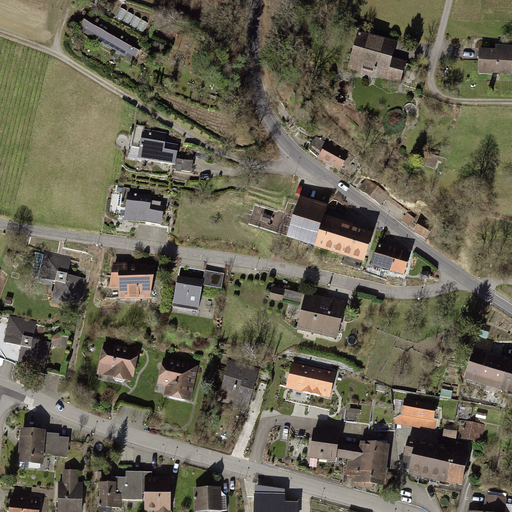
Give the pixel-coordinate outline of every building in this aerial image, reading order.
[(142,51),(85,21),(79,31),(137,62),(142,51)] [(397,43),(357,32),(346,72),(401,87),(408,62),(393,58),(397,43)] [(495,51),(478,51),(478,77),(511,76),(511,45),(495,45),(495,51)] [(167,131),(142,128),(138,153),(157,156),(155,168),(191,173),(194,156),(178,154),(179,145),(165,143),(167,131)] [(327,139),(325,145),(348,155),(350,150),(327,139)] [(348,156),(326,146),(318,161),(340,172),(348,156)] [(390,196),(363,176),(356,187),(382,207),(390,196)] [(149,198),(127,194),(122,221),(159,227),(163,206),(149,203),(149,198)] [(328,207),(301,199),(288,242),(363,265),(373,233),(325,218),(328,207)] [(433,232),(421,224),(415,233),(428,242),(433,232)] [(410,256),(379,246),(371,269),(403,279),(410,256)] [(72,258),(45,251),(38,279),(55,284),(50,302),(81,310),(88,281),(67,275),(72,258)] [(154,263),(113,262),(112,300),(153,301),(154,263)] [(202,283),(178,280),(173,307),(199,311),(202,287),(224,291),(226,274),(204,271),(202,283)] [(286,291),(273,289),(270,300),(283,303),(286,291)] [(347,305),(304,293),(294,332),(337,343),(347,305)] [(36,324),(9,318),(4,343),(20,347),(16,365),(46,372),(52,343),(33,339),(36,324)] [(500,395),(511,361),(491,355),(495,341),(479,336),(464,383),(500,395)] [(139,349),(103,340),(95,374),(131,382),(139,349)] [(201,364),(163,356),(157,385),(166,388),(164,400),(192,406),(201,364)] [(511,361),(500,395),(511,398),(511,361)] [(260,372),(228,362),(217,401),(248,411),(260,372)] [(336,373),(292,362),(285,390),(329,400),(336,373)] [(436,406),(406,399),(403,416),(432,421),(436,406)] [(486,426),(461,422),(458,439),(483,444),(486,426)] [(444,435),(457,438),(460,427),(447,423),(444,435)] [(339,433),(313,430),(310,456),(346,460),(343,482),(385,487),(390,442),(359,438),(358,445),(338,442),(339,433)] [(69,435),(21,432),(18,470),(41,472),(42,458),(67,460),(69,435)] [(469,452),(414,441),(407,476),(462,487),(469,452)] [(78,471),(63,471),(63,480),(56,480),(55,511),(83,511),(84,482),(78,482),(78,471)] [(153,473),(126,473),(126,479),(114,478),(114,484),(114,495),(125,495),(124,501),(144,501),(144,478),(153,479),(153,473)] [(171,511),(171,478),(153,479),(144,478),(144,501),(144,511),(151,511),(150,511),(171,511)] [(114,484),(98,482),(96,508),(122,510),(124,501),(125,495),(114,495),(114,484)] [(220,488),(193,489),(193,511),(221,511),(220,488)] [(284,511),(284,493),(253,493),(252,511),(284,511)] [(507,511),(510,498),(485,493),(481,511),(478,511),(468,510),(467,511),(507,511)] [(38,511),(40,498),(11,496),(8,511),(38,511)]
